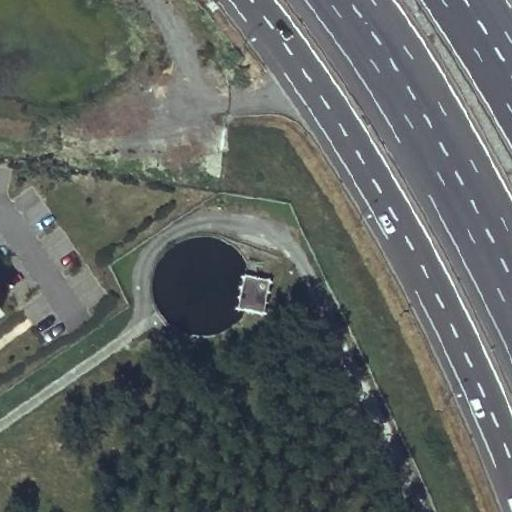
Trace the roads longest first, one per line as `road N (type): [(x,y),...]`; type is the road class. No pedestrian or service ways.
road 1 (track): [(0,424),(144,325),(144,267),(157,240),(188,224),(229,221),(272,231),(299,256),(419,511)]
road 2 (motorway): [(253,0),(284,34),(390,202),(511,469)]
road 3 (motorway): [(340,0),(431,136),(511,286)]
